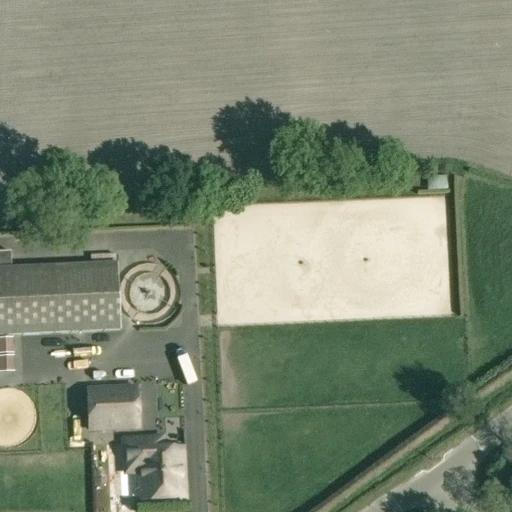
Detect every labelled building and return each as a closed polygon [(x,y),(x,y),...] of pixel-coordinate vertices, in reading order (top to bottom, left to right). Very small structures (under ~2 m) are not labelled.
[(117,264),(11,269),(11,252),(0,252),(0,336),(121,331),(117,264)] [(0,339),(0,355),(13,355),(12,339),(0,339)] [(0,358),(0,374),(14,374),(13,358),(0,358)] [(136,389),(88,391),(90,431),(138,429),(136,389)] [(163,440),(151,440),(125,442),(127,472),(140,472),(141,500),(164,499),(166,501),(175,501),(177,499),(183,498),(183,492),(185,490),(185,481),(182,479),(181,450),(164,451),(163,440)]
